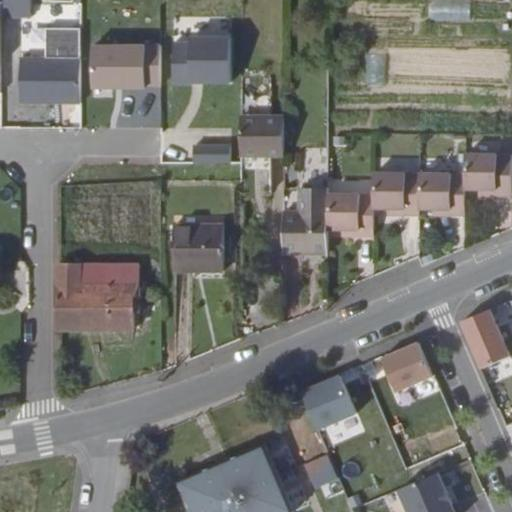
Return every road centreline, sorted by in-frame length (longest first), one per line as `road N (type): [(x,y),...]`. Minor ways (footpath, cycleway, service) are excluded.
road 1 (tertiary): [(116,420),(203,392),(431,293)]
road 2 (residential): [(44,437),(37,407),(37,147)]
road 3 (residential): [(431,293),(511,484)]
